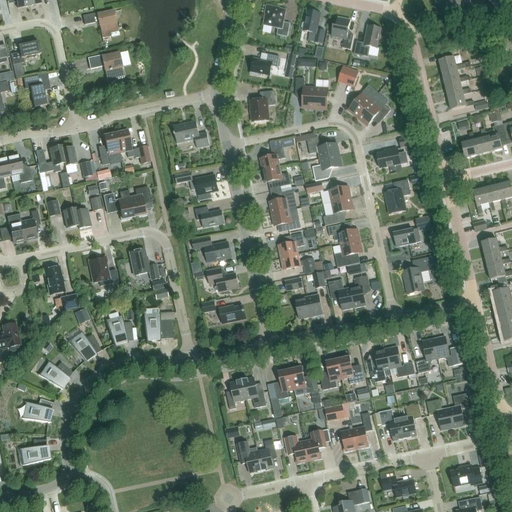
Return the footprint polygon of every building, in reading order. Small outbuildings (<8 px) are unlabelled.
[(29,6),(28,0),(15,0),(18,9),(29,6)] [(462,0),(447,0),(448,11),(463,10),(472,10),(472,5),(463,5),(462,0)] [(287,38),(288,38),(290,24),(284,23),(286,11),(275,9),(275,7),(266,6),(265,14),(266,15),(264,26),(278,29),(277,35),(281,36),(280,40),(286,41),(287,38)] [(98,15),(97,13),(83,17),(85,26),(99,23),(102,36),(110,34),(111,36),(118,35),(114,12),(98,15)] [(317,30),(321,15),(308,12),(304,32),(310,33),(308,42),(323,45),(325,32),(317,30)] [(348,35),(351,21),(338,18),(336,28),(333,28),(331,37),(344,40),(342,49),(351,51),(354,36),(348,35)] [(382,30),(368,27),(364,44),(357,42),(354,55),(368,58),(370,48),(378,49),(382,30)] [(11,55),(13,66),(15,77),(24,76),(21,64),(24,63),(23,59),(41,55),(38,42),(18,46),(20,53),(11,55)] [(322,59),(324,48),(317,48),(315,58),(322,59)] [(88,59),(90,70),(104,67),(107,80),(116,78),(116,80),(124,79),(119,54),(105,57),(105,55),(88,59)] [(267,62),(254,59),(250,75),(259,77),(260,75),(270,77),(272,67),(278,68),(280,57),(268,55),(267,62)] [(290,55),(285,77),(292,79),(297,56),(290,55)] [(470,63),(464,65),(456,67),(454,58),(439,61),(442,74),(457,71),(471,67),(470,63)] [(338,82),(346,85),(351,69),(343,67),(338,82)] [(359,72),(351,69),(346,85),(354,88),(359,72)] [(457,71),(442,74),(445,87),(460,83),(468,81),(467,77),(459,78),(457,71)] [(5,74),(6,80),(13,79),(11,72),(5,74)] [(34,77),(23,79),(25,90),(30,89),(34,108),(47,106),(44,91),(50,90),(49,85),(36,87),(34,77)] [(315,110),(316,89),(304,88),(305,79),(296,79),(295,95),(303,95),(302,109),(315,110)] [(0,95),(0,93),(9,92),(7,82),(0,83),(0,114),(4,114),(0,95)] [(9,84),(11,94),(18,93),(16,83),(9,84)] [(460,83),(445,87),(448,99),(463,95),(471,93),(470,89),(462,91),(460,83)] [(316,89),(315,110),(327,111),(328,90),(316,89)] [(358,119),(375,98),(366,91),(348,111),(358,119)] [(252,123),(269,122),(268,107),(276,106),(274,92),(260,93),(261,100),(250,101),(252,123)] [(463,95),(448,99),(451,111),(466,108),(474,106),(473,101),(465,103),(463,95)] [(391,111),(375,98),(358,119),(367,127),(373,120),(379,125),(391,111)] [(475,104),(477,111),(488,109),(487,101),(475,104)] [(491,114),(494,123),(501,122),(499,113),(491,114)] [(482,116),(473,118),(475,125),(484,123),(482,116)] [(195,140),(197,149),(210,146),(207,134),(199,135),(196,122),(173,127),(177,144),(195,140)] [(468,122),(458,124),(460,132),(470,130),(468,122)] [(509,123),(503,125),(507,141),(511,140),(511,129),(511,130),(509,123)] [(486,138),(490,153),(503,150),(501,143),(507,141),(503,125),(493,128),(494,131),(486,133),(487,138),(486,138)] [(487,138),(486,133),(485,130),(481,131),(482,139),(475,141),(474,141),(478,156),(490,153),(486,138),(487,138)] [(127,132),(116,134),(120,154),(126,152),(128,159),(135,157),(135,159),(140,158),(138,149),(131,151),(127,132)] [(474,141),(475,141),(473,133),(469,134),(470,142),(461,144),(465,159),(478,156),(474,141)] [(120,154),(116,134),(104,137),(107,151),(99,153),(102,166),(115,164),(113,155),(120,154)] [(320,148),(318,138),(307,140),(310,155),(318,153),(320,160),(340,156),(337,144),(320,148)] [(412,138),(399,141),(401,149),(414,147),(412,138)] [(43,192),(54,190),(53,187),(48,188),(46,178),(44,173),(54,170),(54,173),(61,171),(59,166),(65,164),(62,150),(61,147),(49,149),(52,162),(38,165),(40,174),(39,174),(43,192)] [(65,164),(65,168),(77,165),(73,147),(62,150),(65,164)] [(140,158),(141,166),(150,164),(147,147),(138,149),(140,158)] [(262,172),(280,168),(279,161),(285,159),(283,147),(271,150),(273,157),(260,160),(262,172)] [(401,165),(397,149),(389,151),(390,153),(377,155),(380,169),(401,165)] [(19,156),(7,158),(11,177),(19,175),(21,184),(32,181),(29,168),(22,169),(19,156)] [(342,167),(340,156),(320,160),(321,166),(313,168),(316,182),(327,180),(325,171),(342,167)] [(0,190),(6,189),(5,185),(3,179),(11,177),(7,158),(0,159),(0,190)] [(93,176),(90,163),(81,165),(84,178),(93,176)] [(262,172),(265,184),(278,181),(279,188),(291,186),(288,174),(282,175),(280,168),(262,172)] [(96,173),(98,180),(106,178),(105,171),(96,173)] [(195,180),(195,181),(193,181),(191,173),(175,177),(177,185),(190,182),(192,191),(197,190),(199,196),(200,197),(206,196),(207,194),(218,192),(215,176),(195,180)] [(410,177),(412,185),(420,183),(418,176),(410,177)] [(295,179),(296,186),(304,185),(303,177),(295,179)] [(385,194),(390,215),(406,212),(403,197),(411,196),(408,181),(394,184),(395,192),(385,194)] [(306,186),(308,194),(323,190),(322,182),(306,186)] [(99,184),(100,191),(107,190),(105,183),(99,184)] [(497,186),(501,201),(503,209),(507,208),(505,200),(511,198),(511,188),(510,183),(497,186)] [(97,186),(88,188),(90,196),(98,194),(97,186)] [(485,189),(489,204),(491,212),(495,211),(493,203),(501,201),(497,186),(485,189)] [(142,201),(150,199),(148,188),(135,190),(136,197),(130,198),(134,218),(138,217),(139,219),(147,217),(146,212),(145,213),(142,201)] [(351,199),(349,188),(329,192),(331,203),(351,199)] [(489,204),(485,189),(473,193),(479,215),(483,214),(481,207),(489,204)] [(283,200),(269,203),(272,215),(289,212),(288,204),(296,203),(293,191),(281,193),(283,200)] [(104,197),(107,214),(120,212),(121,218),(120,218),(121,222),(130,220),(129,219),(134,218),(130,198),(114,202),(113,195),(104,197)] [(90,200),(93,212),(102,209),(100,198),(90,200)] [(354,210),(351,199),(331,203),(334,215),(323,218),(325,227),(340,224),(338,214),(354,210)] [(46,203),(49,217),(61,215),(58,201),(46,203)] [(224,225),(221,211),(209,214),(208,208),(195,210),(197,221),(202,220),(204,229),(224,225)] [(75,209),(63,212),(67,229),(78,227),(75,212),(76,212),(75,209)] [(78,227),(79,230),(91,227),(87,210),(76,212),(75,212),(78,227)] [(25,242),(37,239),(34,224),(40,223),(37,211),(31,213),(33,221),(21,223),(25,242)] [(289,212),(272,215),(274,227),(288,224),(289,231),(301,229),(299,217),(291,219),(289,212)] [(416,244),(416,243),(421,242),(419,231),(432,228),(430,217),(416,220),(418,229),(394,234),(397,248),(416,244)] [(476,232),(488,229),(486,222),(474,225),(476,232)] [(25,242),(21,223),(9,226),(13,244),(25,242)] [(340,246),(361,242),(358,230),(345,233),(343,225),(328,228),(330,237),(334,236),(335,241),(339,240),(340,246)] [(281,259),(298,255),(297,248),(305,246),(302,234),(291,237),(292,244),(278,247),(281,259)] [(208,264),(231,259),(228,243),(212,246),(210,239),(193,242),(194,251),(205,248),(208,264)] [(484,256),(500,253),(508,251),(507,247),(499,249),(497,240),(482,244),(484,256)] [(348,257),(363,253),(361,242),(340,246),(342,254),(334,255),(337,269),(350,266),(348,257)] [(146,258),(144,250),(129,253),(134,276),(150,273),(151,281),(159,279),(156,266),(149,267),(147,258),(146,258)] [(487,269),(503,265),(511,263),(510,259),(502,261),(500,253),(484,256),(487,269)] [(281,259),(283,271),(301,267),(298,255),(281,259)] [(430,258),(431,266),(434,265),(436,272),(442,271),(439,256),(430,258)] [(420,274),(432,271),(429,258),(412,262),(414,270),(403,272),(408,295),(424,292),(420,274)] [(96,260),(88,261),(93,284),(99,282),(100,287),(119,283),(116,270),(108,272),(105,259),(96,261),(96,260)] [(316,273),(314,259),(300,261),(301,267),(304,266),(305,275),(316,273)] [(349,276),(361,273),(360,265),(348,267),(349,276)] [(503,265),(487,269),(490,281),(505,278),(511,276),(511,271),(505,273),(503,265)] [(65,293),(60,268),(44,271),(49,296),(65,293)] [(239,289),(236,275),(223,277),(221,270),(207,272),(210,286),(217,285),(219,293),(239,289)] [(326,287),(323,273),(312,275),(315,289),(326,287)] [(31,275),(32,283),(40,282),(38,274),(31,275)] [(367,277),(355,279),(357,287),(350,289),(354,309),(366,307),(363,292),(370,290),(367,277)] [(285,281),(287,292),(304,289),(301,278),(285,281)] [(166,289),(164,280),(151,283),(153,292),(166,289)] [(332,297),(339,295),(343,312),(354,309),(350,289),(344,290),(342,280),(328,283),(332,297)] [(154,292),(156,301),(168,298),(166,289),(154,292)] [(496,306),(511,303),(511,302),(511,298),(508,290),(493,293),(496,306)] [(60,299),(63,312),(79,308),(76,295),(60,299)] [(287,295),(280,296),(281,305),(289,304),(287,295)] [(307,298),(311,318),(323,316),(318,296),(307,298)] [(307,298),(295,300),(300,321),(311,318),(307,298)] [(204,314),(216,311),(215,302),(202,304),(204,314)] [(499,318),(511,315),(511,304),(511,303),(496,306),(499,318)] [(246,320),(243,307),(234,309),(233,307),(219,309),(223,325),(246,320)] [(85,309),(74,314),(79,325),(90,320),(85,309)] [(158,310),(146,310),(144,312),(144,314),(143,314),(144,316),(143,316),(146,341),(137,341),(173,339),(171,321),(160,321),(160,315),(159,311),(158,310)] [(502,330),(511,327),(511,315),(499,318),(502,330)] [(114,345),(105,349),(105,350),(114,346),(127,342),(137,341),(133,341),(131,323),(124,324),(122,318),(106,322),(114,345)] [(0,349),(7,348),(7,349),(9,348),(10,351),(12,352),(15,352),(17,351),(19,349),(19,346),(21,346),(16,324),(2,327),(4,335),(0,335),(0,349)] [(511,327),(502,330),(505,342),(511,340),(511,327)] [(96,355),(105,350),(105,349),(101,351),(93,335),(86,339),(82,334),(69,344),(84,362),(76,370),(85,363),(96,355)] [(445,337),(434,340),(438,359),(444,358),(444,359),(448,361),(449,368),(463,365),(460,352),(452,354),(452,356),(450,357),(445,337)] [(438,359),(434,340),(423,342),(426,360),(416,363),(418,375),(432,372),(430,365),(432,361),(438,359)] [(41,347),(48,354),(53,348),(47,342),(41,347)] [(386,350),(390,370),(396,369),(398,379),(416,375),(413,363),(404,365),(404,367),(402,367),(397,348),(386,350)] [(384,371),(390,370),(386,350),(375,353),(378,371),(371,372),(373,384),(386,381),(384,371)] [(352,370),(350,361),(352,361),(351,356),(342,358),(343,359),(338,360),(342,380),(349,379),(350,385),(364,382),(361,369),(352,370)] [(334,361),(333,360),(325,362),(326,367),(327,366),(329,377),(321,379),(323,391),(337,388),(336,381),(342,380),(338,360),(334,361)] [(68,379),(76,370),(73,374),(61,363),(56,369),(50,363),(40,377),(61,390),(55,400),(61,390),(68,379)] [(467,366),(458,368),(460,379),(469,377),(467,366)] [(305,383),(303,371),(304,371),(303,367),(295,369),(295,370),(290,371),(294,390),(301,389),(303,396),(314,393),(311,381),(305,383)] [(272,402),(278,401),(279,405),(290,403),(288,392),(294,390),(290,371),(286,372),(285,371),(277,373),(278,377),(279,376),(282,388),(269,390),(272,402)] [(254,379),(242,381),(247,401),(253,399),(255,409),(267,407),(263,391),(257,392),(254,379)] [(247,401),(242,381),(231,384),(233,397),(228,399),(230,411),(236,409),(235,403),(247,401)] [(369,389),(357,392),(359,399),(359,401),(371,399),(369,389)] [(468,391),(471,405),(477,403),(473,389),(468,391)] [(346,395),(348,402),(357,400),(355,393),(346,395)] [(449,409),(453,429),(465,427),(462,410),(469,408),(467,395),(453,397),(455,408),(449,409)] [(23,420),(47,424),(47,431),(46,436),(47,436),(47,432),(48,424),(49,417),(51,411),(53,404),(55,400),(53,404),(40,400),(38,407),(27,403),(23,420)] [(453,429),(449,409),(442,411),(440,400),(427,403),(430,417),(438,415),(441,432),(453,429)] [(408,418),(401,420),(405,440),(417,437),(414,420),(422,419),(419,405),(405,408),(408,418)] [(327,424),(335,422),(345,420),(342,407),(325,411),(327,424)] [(251,412),(252,422),(260,421),(258,411),(251,412)] [(405,440),(401,420),(394,421),(392,411),(379,413),(382,427),(390,425),(393,442),(405,440)] [(353,431),(357,450),(369,448),(366,433),(373,431),(369,414),(362,415),(364,428),(353,431)] [(289,418),(276,420),(278,430),(284,429),(283,424),(290,423),(289,418)] [(262,423),(264,429),(271,428),(276,427),(275,421),(270,422),(262,423)] [(227,432),(228,439),(240,437),(239,429),(227,432)] [(319,450),(327,449),(326,443),(331,442),(328,430),(323,432),(311,434),(312,441),(305,442),(310,462),(315,461),(315,462),(323,460),(322,456),(321,456),(319,450)] [(357,450),(353,431),(341,433),(345,453),(357,450)] [(46,439),(47,436),(46,436),(46,441),(34,441),(34,449),(22,450),(25,466),(48,461),(51,471),(48,461),(46,448),(46,439)] [(310,462),(305,442),(298,444),(297,437),(285,440),(288,457),(296,456),(298,464),(310,462)] [(258,452),(262,472),(274,469),(271,456),(277,454),(274,441),(265,443),(266,451),(258,452)] [(251,454),(249,444),(238,446),(242,466),(248,465),(250,474),(262,472),(258,452),(251,454)] [(450,473),(454,488),(471,484),(471,486),(483,484),(479,468),(472,470),(472,466),(464,467),(465,470),(450,473)] [(397,484),(396,477),(382,480),(384,492),(395,490),(397,499),(416,494),(413,481),(397,484)] [(485,479),(488,492),(494,491),(492,478),(485,479)] [(333,508),(334,511),(355,511),(354,507),(370,503),(367,490),(348,494),(350,502),(340,504),(341,507),(333,508)] [(490,506),(496,504),(495,500),(497,499),(496,493),(488,495),(490,506)] [(457,511),(456,511),(479,511),(483,511),(480,498),(468,501),(470,508),(457,511)]
